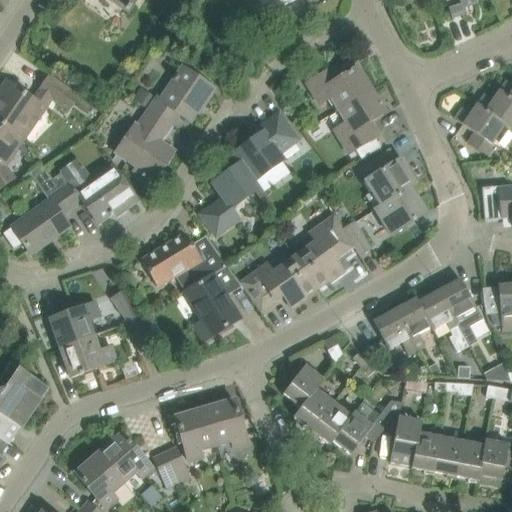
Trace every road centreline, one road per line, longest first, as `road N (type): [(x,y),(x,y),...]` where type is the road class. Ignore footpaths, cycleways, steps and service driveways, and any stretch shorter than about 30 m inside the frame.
road 1 (residential): [(0,249),(20,276),(34,280),(111,251),(164,203),(220,108),(372,11)]
road 2 (residential): [(248,361),(79,411),(57,425),(0,511)]
road 3 (residential): [(458,238),(439,258),(248,361)]
road 4 (residential): [(447,511),(291,479)]
road 5 (residential): [(409,88),(457,209),(458,238)]
road 6 (residential): [(291,479),(248,361)]
